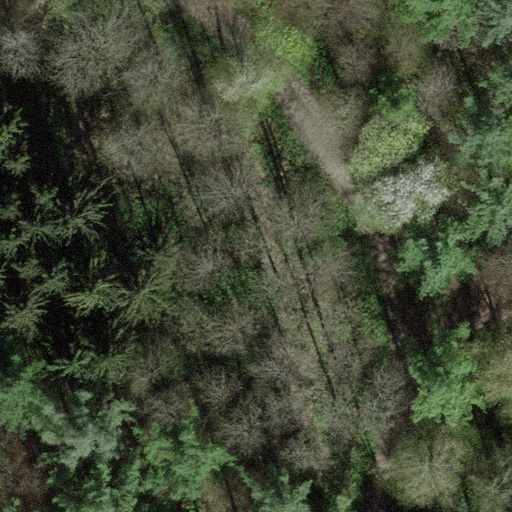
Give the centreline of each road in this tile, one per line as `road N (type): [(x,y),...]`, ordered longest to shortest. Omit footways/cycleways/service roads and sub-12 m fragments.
road 1 (track): [(231,0),(317,103),(387,257),(375,479),(358,511)]
road 2 (track): [(387,257),(511,269)]
